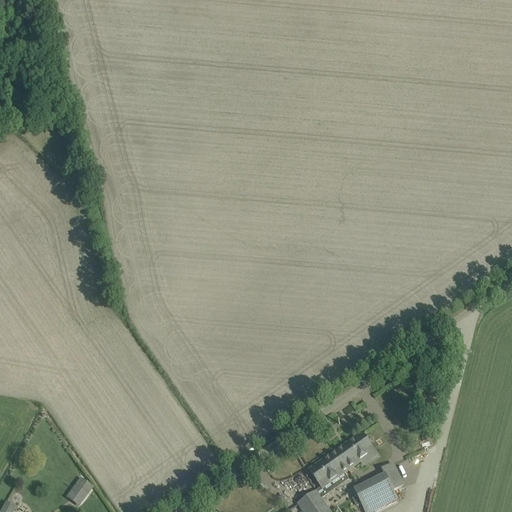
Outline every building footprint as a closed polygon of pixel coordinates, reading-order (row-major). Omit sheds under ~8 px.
[(375,454),(362,435),(348,444),(348,445),(344,448),(343,447),(336,453),(349,472),(375,454)] [(349,472),(336,453),(310,471),(323,491),(349,472)] [(357,497),(352,500),(356,507),(361,505),(363,509),(364,511),(373,511),(398,500),(394,492),(404,486),(393,464),(381,470),(384,475),(354,491),(357,497)] [(91,489),(79,481),(69,494),(81,503),(91,489)] [(330,511),(316,491),(297,505),(301,511),(330,511)] [(5,501),(0,510),(0,511),(12,511),(16,507),(5,501)]
